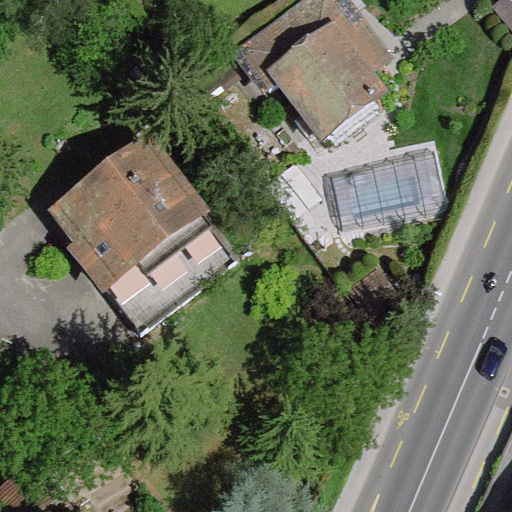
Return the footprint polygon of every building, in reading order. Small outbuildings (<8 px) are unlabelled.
[(355,65),(373,50),(336,0),(315,0),(242,54),(272,96),(284,87),(280,81),(336,39),(355,65)] [(373,50),(355,65),(336,39),(280,81),(284,87),(326,143),(383,103),(368,83),(387,69),(373,50)] [(149,151),(64,216),(114,284),(200,220),(149,151)] [(326,204),(298,167),(269,190),(296,227),(326,204)] [(236,269),(200,220),(114,284),(106,291),(142,340),(236,269)] [(0,496),(1,498),(30,478),(7,450),(0,454),(0,496)] [(55,511),(30,478),(1,498),(0,498),(0,511),(55,511)]
